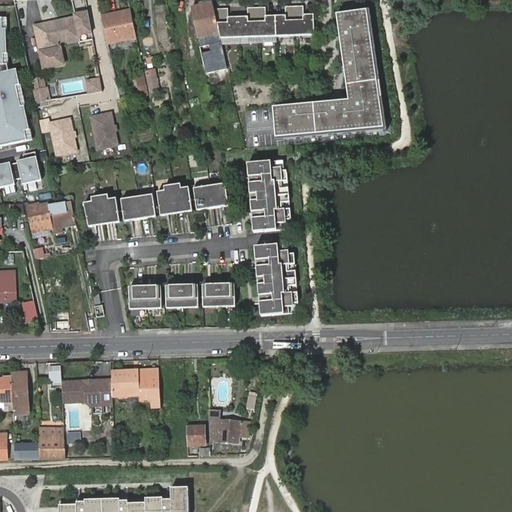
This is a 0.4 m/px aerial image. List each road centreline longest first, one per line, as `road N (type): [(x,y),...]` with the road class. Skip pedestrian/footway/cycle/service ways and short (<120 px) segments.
road 1 (track): [(0,469),(251,459),(278,345)]
road 2 (residential): [(118,344),(104,260),(268,240)]
road 3 (residential): [(118,344),(258,340)]
road 4 (residential): [(258,340),(339,345),(385,336)]
road 5 (residential): [(385,336),(258,340)]
road 6 (residential): [(385,336),(511,333)]
